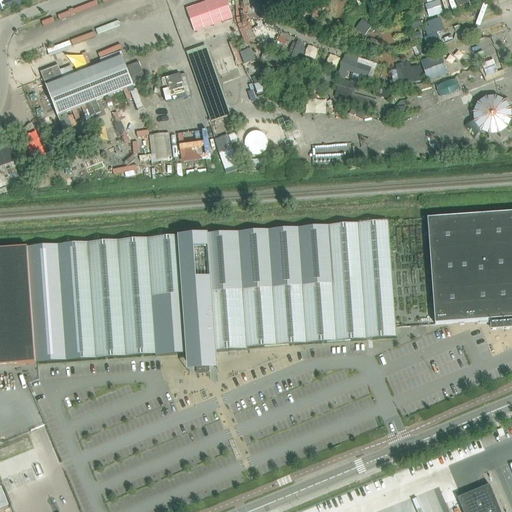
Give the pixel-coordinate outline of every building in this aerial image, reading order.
[(0,0),(0,8),(1,12),(32,0),(0,0)] [(225,0),(206,0),(191,5),(198,26),(230,15),(225,0)] [(442,14),(439,2),(426,6),(429,18),(442,14)] [(406,7),(404,9),(407,14),(411,12),(412,9),(412,6),(410,5),(408,6),(406,7)] [(413,30),(421,27),(418,19),(411,21),(413,30)] [(439,19),(428,23),(432,35),(443,31),(439,19)] [(372,28),(362,20),(355,29),(365,36),(372,28)] [(415,42),(423,39),(420,32),(412,35),(415,42)] [(437,34),(424,39),(428,51),(441,46),(437,34)] [(251,49),(240,53),(244,64),(255,60),(251,49)] [(268,51),(265,58),(276,62),(279,55),(268,51)] [(76,57),(77,66),(93,63),(91,54),(76,57)] [(441,55),(421,62),(428,82),(448,75),(441,55)] [(128,89),(133,87),(132,85),(125,68),(122,58),(64,80),(58,66),(41,73),(58,116),(72,111),(76,121),(80,119),(76,109),(81,107),(84,116),(89,114),(86,105),(105,98),(108,107),(113,106),(109,96),(123,91),(127,101),(132,99),(128,89)] [(358,59),(357,64),(358,64),(355,75),(353,74),(351,80),(370,86),(377,65),(358,59)] [(139,63),(125,68),(132,85),(145,80),(139,63)] [(71,77),(79,75),(76,66),(68,68),(71,77)] [(423,81),(420,67),(401,70),(404,85),(423,81)] [(264,94),(260,84),(254,86),(258,96),(264,94)] [(381,95),(392,97),(394,88),(382,86),(381,95)] [(511,213),(428,220),(435,325),(491,321),(491,328),(511,326),(511,213)] [(247,349),(397,338),(389,222),(28,248),(36,361),(36,364),(156,355),(156,357),(187,355),(187,363),(196,362),(197,375),(203,375),(209,374),(208,361),(217,361),(217,353),(247,351),(247,349)] [(0,363),(36,361),(28,248),(28,246),(0,248),(0,363)] [(500,511),(490,486),(458,499),(463,511),(500,511)] [(338,511),(377,511),(371,496),(338,509),(338,511)]
